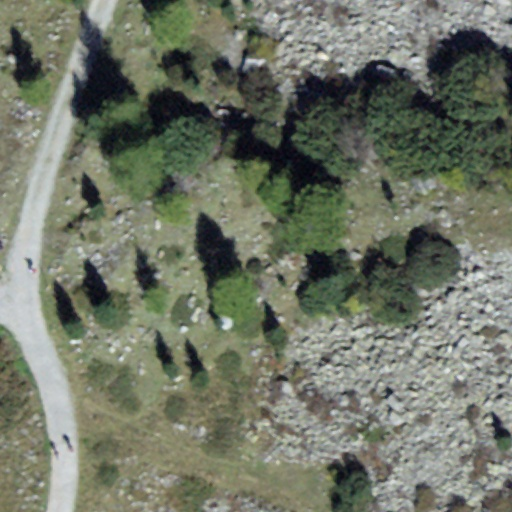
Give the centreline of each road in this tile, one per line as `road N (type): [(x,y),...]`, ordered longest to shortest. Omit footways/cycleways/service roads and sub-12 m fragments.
road 1 (track): [(108,0),(45,173),(18,300)]
road 2 (track): [(18,300),(61,404),(67,465),(60,511)]
